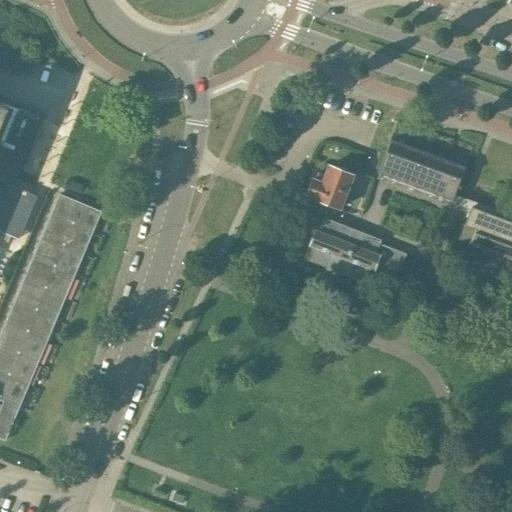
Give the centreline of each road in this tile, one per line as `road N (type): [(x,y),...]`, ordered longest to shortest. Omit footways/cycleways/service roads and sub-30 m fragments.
road 1 (residential): [(79,498),(167,249),(189,158)]
road 2 (secondary): [(247,14),(511,112)]
road 3 (secondary): [(511,79),(327,15)]
